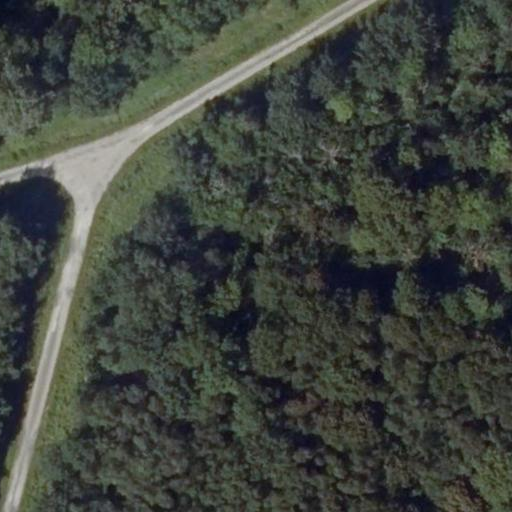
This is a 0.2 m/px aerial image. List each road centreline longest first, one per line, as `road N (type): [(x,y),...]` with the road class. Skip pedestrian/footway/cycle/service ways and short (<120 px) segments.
road 1 (unclassified): [(2,511),(75,224),(83,158)]
road 2 (unclassified): [(83,158),(361,0)]
